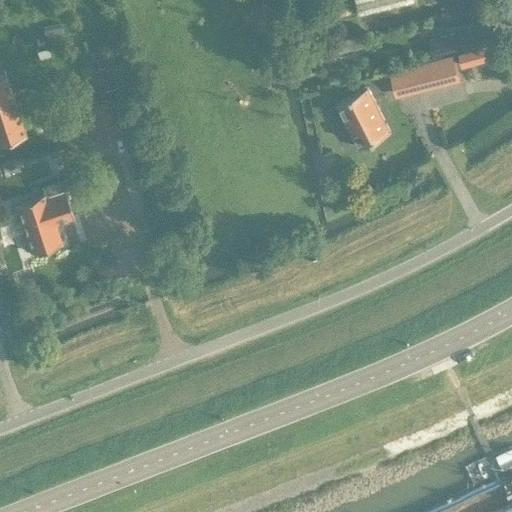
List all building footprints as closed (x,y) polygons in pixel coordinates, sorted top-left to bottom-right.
[(357,0),(358,9),(415,3),(414,0),(357,0)] [(465,48),(496,41),(493,28),(489,25),(461,32),(465,48)] [(432,55),(458,49),(455,34),(429,41),(432,55)] [(492,43),(456,52),(459,65),(478,61),(478,59),(483,58),(483,55),(490,53),(490,51),(494,50),(492,43)] [(403,69),(409,90),(434,83),(429,63),(403,69)] [(112,64),(99,69),(107,91),(120,86),(112,64)] [(5,72),(0,73),(0,140),(2,140),(17,136),(25,133),(18,110),(11,90),(5,72)] [(336,102),(359,146),(390,131),(368,86),(336,102)] [(111,99),(87,108),(97,140),(122,132),(111,99)] [(98,172),(101,183),(109,181),(105,169),(98,172)] [(83,189),(91,187),(87,175),(80,178),(83,189)] [(64,190),(45,196),(44,192),(14,203),(30,252),(61,242),(54,223),(73,217),(64,190)]
